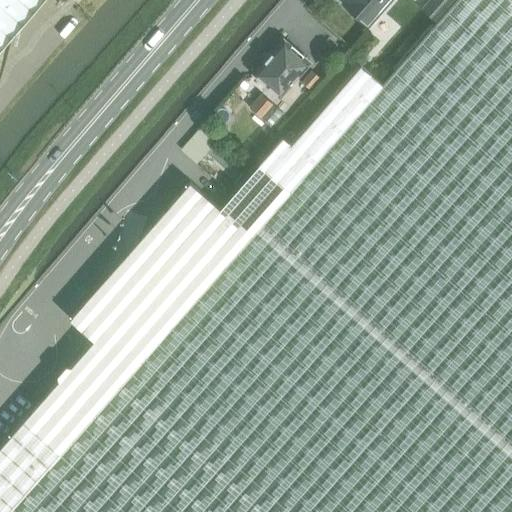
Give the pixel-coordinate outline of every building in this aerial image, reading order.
[(0,0),(0,49),(42,0),(0,0)] [(134,368),(6,511),(511,511),(511,0),(455,0),(383,85),(360,65),(290,145),(281,137),(219,207),(190,181),(136,242),(111,307),(93,299),(89,296),(72,314),(73,314),(69,318),(94,340),(97,336),(134,368)] [(389,0),(340,0),(344,2),(342,4),(366,26),(389,0)] [(430,0),(424,8),(437,20),(454,0),(430,0)] [(254,73),(279,96),(308,62),(305,60),(303,53),(298,53),(292,48),(290,43),(285,43),(283,40),(272,53),(265,53),(264,61),(254,73)] [(311,69),(301,81),(311,90),(321,78),(311,69)] [(259,94),(248,107),(259,118),(271,103),(259,94)] [(271,103),(259,118),(267,124),(270,127),(282,114),(271,103)] [(213,143),(198,131),(182,150),(196,162),(203,154),(209,147),(213,143)] [(209,147),(203,154),(231,178),(237,172),(209,147)] [(58,380),(0,446),(0,511),(6,511),(134,368),(97,336),(94,340),(71,365),(66,364),(57,374),(58,380)]
